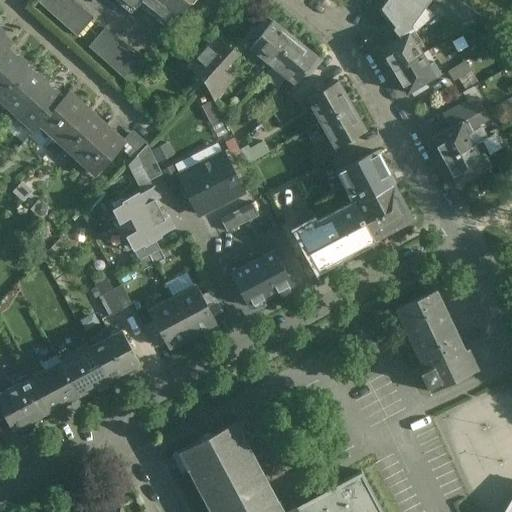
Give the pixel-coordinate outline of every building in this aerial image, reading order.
[(94,19),(73,0),(36,0),(78,37),(94,19)] [(123,0),(135,9),(141,0),(142,0),(173,24),(191,0),(123,0)] [(386,0),(378,12),(399,36),(413,28),(412,26),(430,0),(386,0)] [(473,11),(458,0),(452,0),(441,17),(459,30),(473,11)] [(511,0),(499,0),(511,9),(511,0)] [(294,38),(272,20),(246,53),(254,60),(258,55),(268,63),(259,75),(262,77),(264,74),(271,65),(294,38)] [(399,36),(380,48),(393,71),(423,52),(417,42),(420,40),(413,28),(399,36)] [(0,54),(5,49),(6,49),(11,43),(3,36),(3,32),(0,29),(0,54)] [(149,68),(106,29),(90,47),(133,86),(149,68)] [(218,36),(189,69),(203,80),(213,98),(246,61),(218,36)] [(316,56),(294,38),(271,65),(264,74),(271,79),(276,73),(274,71),(276,69),(294,84),(316,56)] [(5,49),(0,54),(0,92),(24,66),(26,64),(18,56),(14,57),(6,49),(5,49)] [(423,52),(393,71),(406,93),(440,72),(433,60),(429,62),(423,52)] [(449,70),(461,88),(476,79),(464,60),(449,70)] [(24,66),(0,92),(0,98),(15,113),(42,83),(43,83),(45,81),(37,73),(33,74),(24,66)] [(338,81),(308,98),(321,122),(351,105),(338,81)] [(43,83),(42,83),(15,113),(34,130),(40,124),(39,123),(63,97),(56,90),(51,91),(43,83)] [(68,91),(63,97),(39,123),(40,124),(58,140),(87,108),(68,91)] [(477,97),(443,115),(450,127),(440,132),(431,137),(444,160),(474,144),(468,134),(473,132),(470,127),(488,117),(477,97)] [(351,105),(321,122),(335,147),(366,130),(351,105)] [(105,125),(87,108),(58,140),(76,157),(105,125)] [(125,142),(105,125),(76,157),(95,174),(125,142)] [(318,137),(313,127),(303,132),(309,142),(318,137)] [(484,139),(474,144),(444,160),(455,182),(490,164),(484,152),(489,149),(484,139)] [(167,142),(153,149),(159,161),(173,155),(167,142)] [(263,142),(249,150),(255,159),(268,152),(263,142)] [(162,174),(147,144),(136,156),(149,181),(162,174)] [(315,166),(330,157),(324,146),(309,155),(315,166)] [(351,150),(332,160),(338,171),(357,161),(351,150)] [(357,161),(338,171),(352,198),(358,194),(361,200),(393,183),(376,151),(357,161)] [(223,153),(179,175),(198,214),(243,192),(223,153)] [(361,200),(355,204),(374,240),(412,219),(393,183),(361,200)] [(138,195),(137,194),(123,200),(124,202),(113,208),(117,215),(113,217),(120,229),(159,209),(152,195),(156,193),(153,188),(138,195)] [(252,203),(220,219),(226,231),(259,215),(252,203)] [(355,204),(314,225),(313,223),(297,231),(317,270),(374,240),(355,204)] [(159,209),(120,229),(126,242),(130,240),(134,247),(145,241),(146,243),(159,236),(158,234),(173,227),(170,221),(166,223),(159,209)] [(160,249),(149,255),(154,264),(165,258),(160,249)] [(251,250),(225,263),(231,273),(256,260),(251,250)] [(256,260),(231,273),(248,305),(291,282),(274,250),(256,260)] [(149,255),(139,260),(144,269),(154,264),(149,255)] [(195,283),(171,296),(192,335),(204,330),(203,329),(216,323),(204,300),(204,299),(195,283)] [(122,285),(99,297),(109,315),(131,303),(122,285)] [(464,350),(435,290),(396,308),(425,369),(422,371),(422,370),(421,371),(420,371),(421,373),(421,372),(427,383),(426,384),(427,385),(431,392),(478,369),(468,348),(464,350)] [(171,296),(147,309),(156,325),(168,348),(181,341),(192,335),(171,296)] [(120,330),(109,336),(104,327),(95,332),(96,334),(88,338),(91,345),(90,345),(108,379),(137,364),(120,330)] [(90,345),(60,361),(78,395),(95,386),(97,390),(108,384),(106,380),(108,379),(90,345)] [(60,361),(30,377),(48,411),(78,395),(60,361)] [(30,377),(27,373),(16,379),(19,383),(0,393),(0,404),(13,429),(48,411),(30,377)] [(285,511),(236,421),(215,432),(213,429),(200,436),(201,439),(179,451),(211,511),(299,511),(296,505),(285,511)] [(383,511),(362,471),(296,505),(299,511),(383,511)] [(511,511),(511,497),(502,511),(511,511)]
